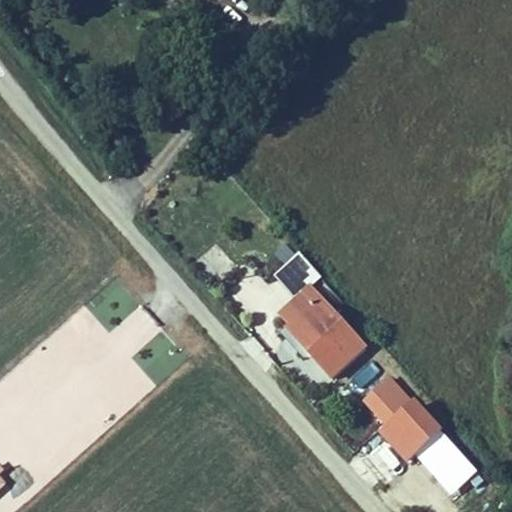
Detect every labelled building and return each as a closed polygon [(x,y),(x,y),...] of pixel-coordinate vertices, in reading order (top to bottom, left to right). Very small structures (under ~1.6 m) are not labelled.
[(223,296),(242,317),(256,305),(238,284),(223,296)] [(358,347),(304,288),(272,317),(326,376),(358,347)] [(131,352),(159,328),(140,306),(112,330),(131,352)] [(412,412),(379,442),(392,457),(406,445),(411,451),(421,441),(415,435),(425,426),(412,412)] [(0,511),(12,511),(26,501),(0,471),(0,511)]
